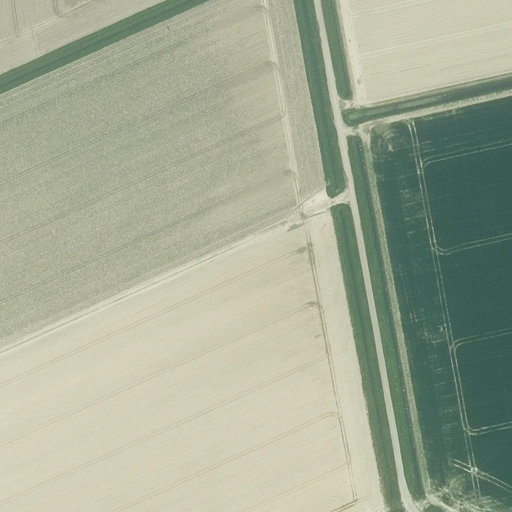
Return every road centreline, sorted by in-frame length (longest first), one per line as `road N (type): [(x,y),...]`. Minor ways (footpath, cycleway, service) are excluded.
road 1 (unclassified): [(408,511),(317,0)]
road 2 (track): [(0,353),(352,194)]
